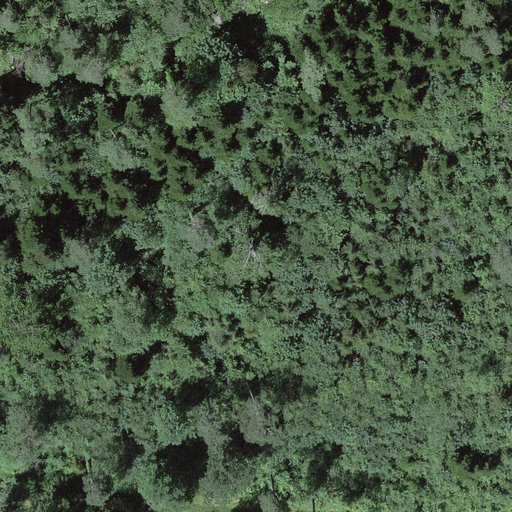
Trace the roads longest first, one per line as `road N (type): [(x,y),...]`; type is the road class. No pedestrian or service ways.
road 1 (track): [(0,275),(147,208),(410,116),(454,102),(511,99)]
road 2 (track): [(317,511),(200,504),(0,466)]
road 3 (track): [(0,63),(267,0)]
